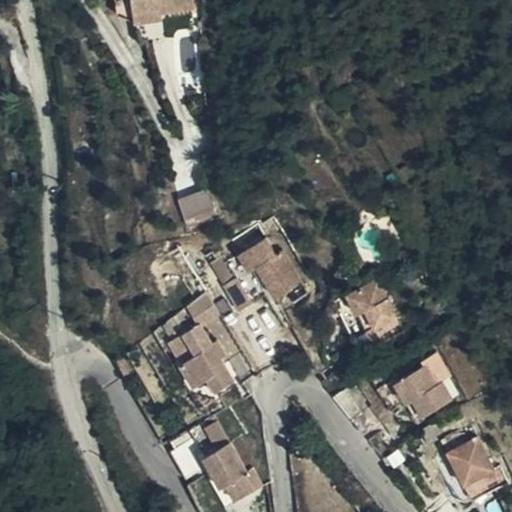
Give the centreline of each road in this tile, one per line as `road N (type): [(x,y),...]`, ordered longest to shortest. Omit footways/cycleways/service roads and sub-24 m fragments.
road 1 (residential): [(401,511),(301,385),(282,383),(271,399),(286,511)]
road 2 (residential): [(186,511),(92,367),(68,367)]
road 3 (residential): [(110,511),(61,383),(68,367)]
